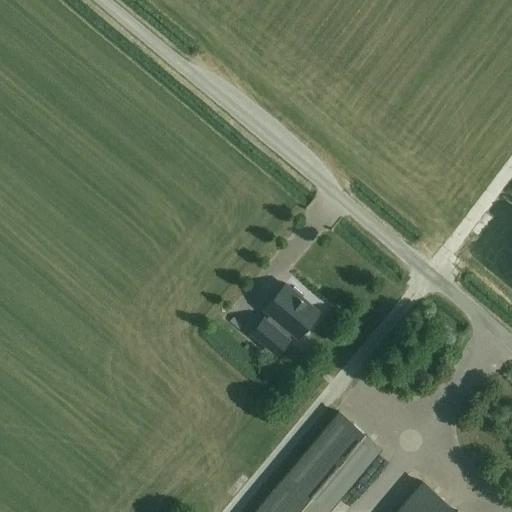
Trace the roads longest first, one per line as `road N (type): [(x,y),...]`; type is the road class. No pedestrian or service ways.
road 1 (unclassified): [(428,275),(99,0)]
road 2 (unclassified): [(428,275),(511,164)]
